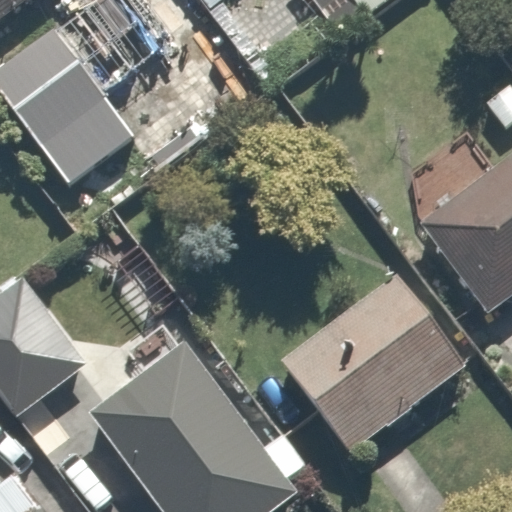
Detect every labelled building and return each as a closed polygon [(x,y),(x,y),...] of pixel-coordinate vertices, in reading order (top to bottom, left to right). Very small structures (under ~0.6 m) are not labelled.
[(0,0),(0,25),(37,0),(0,0)] [(143,47),(106,0),(98,0),(48,39),(67,64),(6,112),(68,192),(134,141),(153,166),(220,115),(159,35),(143,47)] [(337,0),(355,25),(390,0),(337,0)] [(511,157),(408,237),(474,324),(456,338),(511,411),(511,157)] [(388,273),(266,375),(343,468),(465,365),(388,273)] [(87,366),(20,277),(0,291),(0,413),(9,425),(87,366)] [(177,345),(76,422),(144,511),(269,511),(292,495),(177,345)] [(0,511),(29,511),(0,468),(0,511)]
